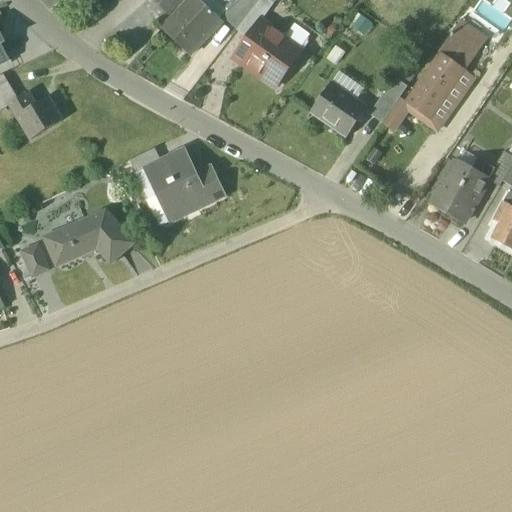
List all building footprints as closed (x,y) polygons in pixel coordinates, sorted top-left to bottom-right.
[(153,0),(167,15),(180,0),(153,0)] [(174,41),(188,55),(219,23),(194,0),(187,0),(169,21),(161,29),(174,41)] [(194,0),(219,23),(222,19),(220,18),(233,0),(194,0)] [(222,19),(237,30),(256,5),(249,0),(233,0),(220,18),(222,19)] [(265,0),(259,0),(256,5),(237,30),(247,37),(256,22),(271,5),(265,0)] [(232,58),(275,88),(300,52),(256,22),(247,37),(232,58)] [(460,26),(439,54),(464,72),(476,56),(472,53),(481,41),(460,26)] [(430,120),(464,72),(439,54),(405,102),(430,120)] [(339,72),(329,86),(354,104),(364,90),(339,72)] [(0,77),(0,111),(10,106),(9,105),(17,99),(3,76),(0,77)] [(394,79),(383,96),(395,104),(406,87),(394,79)] [(310,112),(346,138),(365,111),(354,104),(329,86),(310,112)] [(10,106),(31,141),(61,122),(46,99),(34,106),(26,94),(17,99),(9,105),(10,106)] [(381,124),(381,123),(395,104),(383,96),(369,116),(381,124)] [(395,104),(381,123),(394,132),(408,113),(395,104)] [(130,160),(137,175),(143,171),(143,170),(160,162),(153,149),(130,160)] [(143,171),(166,218),(194,205),(196,210),(224,196),(214,175),(195,185),(193,180),(197,178),(195,173),(184,151),(160,162),(143,170),(143,171)] [(499,188),(505,178),(511,165),(511,157),(504,152),(493,170),(487,180),(489,181),(488,182),(499,188)] [(431,204),(463,223),(488,182),(489,181),(487,180),(493,170),(478,161),(472,171),(459,163),(443,189),(441,187),(431,204)] [(210,166),(195,173),(197,178),(193,180),(195,185),(214,175),(210,166)] [(137,175),(162,226),(168,223),(166,218),(143,171),(137,175)] [(511,251),(511,193),(509,192),(493,221),(498,224),(490,239),(511,251)] [(166,218),(168,223),(196,210),(194,205),(166,218)] [(44,239),(56,267),(97,249),(110,263),(132,244),(105,213),(44,239)] [(22,254),(32,277),(47,271),(37,247),(22,254)]
